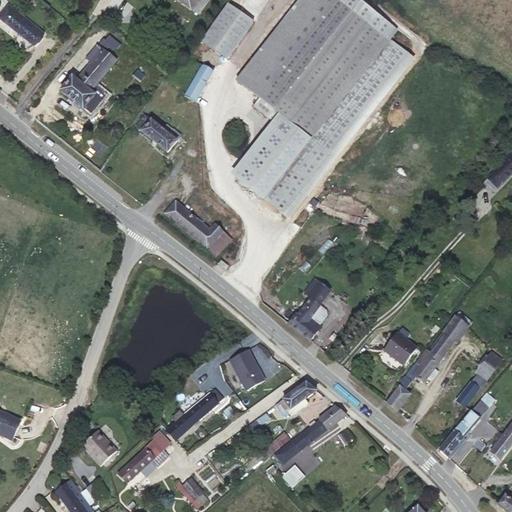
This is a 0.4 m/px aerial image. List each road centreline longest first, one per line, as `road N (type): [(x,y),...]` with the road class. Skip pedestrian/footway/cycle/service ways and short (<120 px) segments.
road 1 (secondary): [(139,224),(394,431),(467,507)]
road 2 (residential): [(11,511),(70,417),(139,224)]
road 3 (unknown): [(253,316),(250,222),(219,158),(226,77)]
road 4 (secondary): [(0,110),(139,224)]
